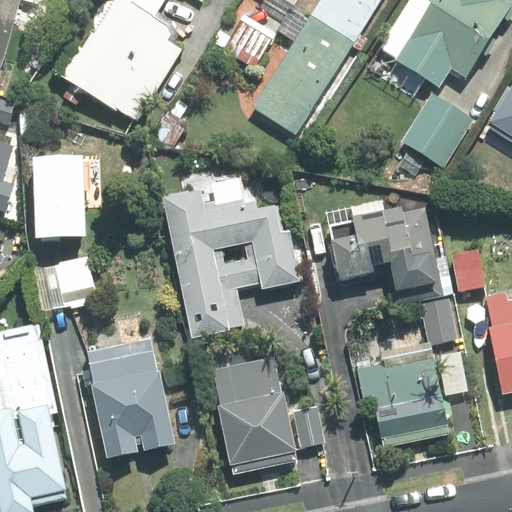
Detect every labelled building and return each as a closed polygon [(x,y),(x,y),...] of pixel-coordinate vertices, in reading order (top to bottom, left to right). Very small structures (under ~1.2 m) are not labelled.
[(0,0),(0,97),(25,0),(0,0)] [(80,0),(34,71),(130,134),(186,51),(143,23),(158,0),(80,0)] [(374,0),(305,0),(243,108),(295,138),(374,0)] [(448,64),(464,73),(505,0),(423,0),(389,62),(435,88),(448,64)] [(253,84),(260,70),(255,67),(263,52),(269,55),(278,38),(239,17),(215,63),(253,84)] [(511,133),(511,80),(481,126),(506,143),(511,133)] [(477,124),(435,99),(406,148),(448,173),(477,124)] [(87,158),(29,160),(33,238),(90,235),(87,158)] [(201,187),(162,195),(192,344),(240,334),(231,291),(299,277),(283,195),(206,210),(201,187)] [(415,360),(359,371),(375,454),(461,437),(444,349),(473,343),(444,195),(323,218),(336,286),(399,274),(415,360)] [(87,260),(39,271),(48,315),(97,304),(87,260)] [(511,287),(486,292),(508,396),(511,394),(511,287)] [(0,507),(1,511),(68,511),(26,326),(0,331),(0,507)] [(156,339),(86,353),(109,462),(179,448),(156,339)] [(281,358),(216,371),(237,472),(324,454),(314,403),(292,408),(281,358)]
